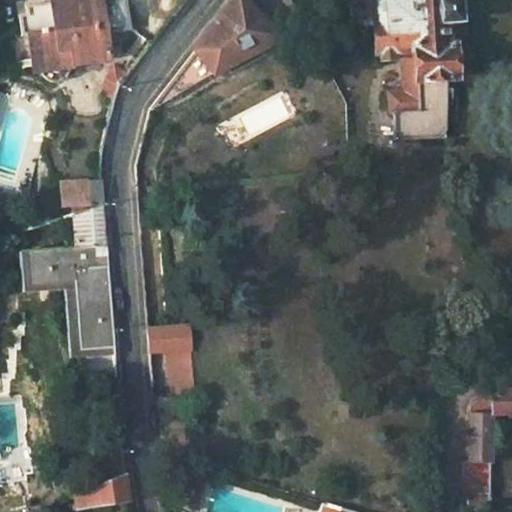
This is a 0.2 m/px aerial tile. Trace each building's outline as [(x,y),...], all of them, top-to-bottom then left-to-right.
[(95,0),(79,0),(48,5),(51,18),(64,17),(65,12),(97,8),(95,0)] [(279,35),(241,0),(234,0),(149,109),(279,40),(279,35)] [(377,0),(378,23),(375,23),(377,53),(380,52),(382,63),(402,63),(402,95),(389,95),(391,116),(396,115),(396,134),(397,141),(444,139),(445,132),(446,114),(448,82),(456,81),(454,47),(449,47),(448,23),(460,23),(458,1),(446,2),(445,0),(377,0)] [(28,38),(33,64),(42,62),(45,65),(48,67),(51,68),(55,68),(59,66),(62,63),(63,60),(72,58),(74,67),(109,63),(106,36),(129,32),(126,4),(97,8),(65,12),(64,17),(51,18),(48,5),(22,9),(22,15),(13,17),(16,39),(21,39),(28,38)] [(33,64),(28,38),(21,39),(26,65),(33,64)] [(119,67),(105,65),(101,94),(115,96),(119,67)] [(103,204),(102,191),(92,192),(93,208),(103,204)] [(103,204),(93,208),(75,213),(80,255),(31,259),(33,280),(72,277),(78,347),(113,344),(103,204)] [(38,225),(44,247),(69,240),(63,217),(38,225)] [(193,395),(190,327),(148,330),(153,397),(193,395)] [(511,391),(497,393),(491,396),(491,415),(511,413),(511,391)] [(466,414),(491,415),(491,396),(479,395),(467,402),(466,414)] [(427,400),(407,400),(407,414),(427,414),(427,400)] [(489,466),(491,415),(466,414),(461,414),(459,464),(489,466)] [(120,441),(93,445),(97,482),(124,471),(120,447),(120,441)] [(79,460),(64,463),(68,487),(84,484),(79,460)] [(455,464),(454,495),(463,495),(489,496),(489,466),(459,464),(455,464)] [(71,493),(74,508),(127,496),(124,471),(97,482),(71,493)] [(187,478),(176,509),(183,511),(188,511),(199,482),(187,478)] [(475,505),(476,503),(488,503),(489,496),(463,495),(462,498),(462,502),(464,504),(466,506),(469,507),(473,507),(475,505)]
